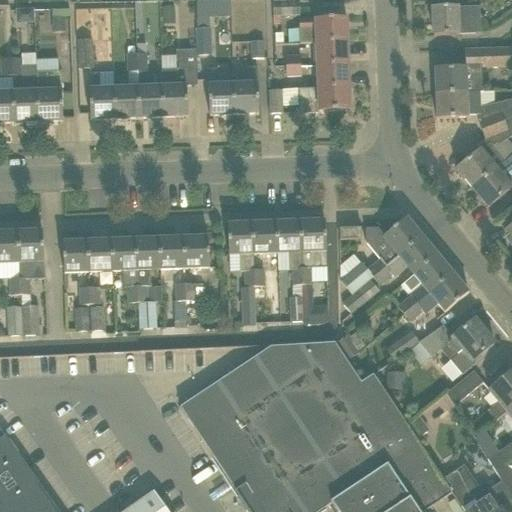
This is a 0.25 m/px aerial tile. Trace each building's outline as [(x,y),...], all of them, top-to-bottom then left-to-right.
[(215,19),(214,2),(197,3),(197,19),(210,19),(215,19)] [(298,2),(273,3),(273,26),(280,25),(280,18),(299,17),(298,2)] [(35,9),(17,8),(16,23),(34,24),(35,9)] [(458,8),(432,9),(434,37),(459,36),(480,34),(479,21),(480,21),(480,9),(458,9),(458,8)] [(52,11),(53,34),(65,33),(65,18),(69,18),(69,11),(52,11)] [(300,45),(317,45),(348,42),(347,19),(299,21),(300,45)] [(195,31),(196,51),(196,57),(211,57),(210,30),(195,31)] [(92,40),(76,41),(77,70),(93,70),(92,40)] [(349,66),(348,42),(317,45),(318,67),(349,66)] [(250,43),(250,60),(264,60),(264,43),(250,43)] [(137,46),(138,55),(147,55),(146,45),(137,46)] [(436,95),(480,94),(480,93),(483,93),(482,70),(511,68),(511,49),(464,51),(465,69),(435,70),(436,95)] [(188,118),(187,88),(197,88),(196,57),(196,51),(176,52),(177,70),(162,70),(162,87),(164,119),(188,118)] [(14,124),(39,123),(37,73),(35,73),(35,54),(21,54),(21,60),(12,60),(13,77),(21,77),(22,93),(13,93),(14,124)] [(115,120),(139,120),(137,56),(127,56),(128,89),(114,89),(115,120)] [(164,119),(162,87),(148,87),(147,56),(137,56),(139,120),(164,119)] [(286,58),(286,68),(301,67),(301,58),(286,58)] [(0,68),(0,78),(13,77),(12,60),(0,60),(0,68)] [(350,89),(349,66),(318,67),(318,90),(350,89)] [(301,67),(286,68),(286,77),(302,77),(301,67)] [(234,116),(259,115),(258,68),(248,69),(249,85),(233,85),(234,116)] [(234,116),(233,85),(219,86),(218,70),(208,71),(210,117),(234,116)] [(37,73),(39,123),(63,122),(62,72),(37,73)] [(90,75),(91,121),(115,120),(114,89),(114,80),(99,81),(99,74),(90,75)] [(350,89),(318,90),(298,91),(299,115),(320,114),(320,113),(350,112),(350,89)] [(282,91),(269,92),(270,115),(283,114),(282,91)] [(0,124),(14,124),(13,93),(0,93),(0,124)] [(478,122),(482,132),(511,118),(511,100),(480,108),(480,94),(436,95),(437,120),(469,118),(469,117),(478,116),(479,121),(478,122)] [(477,147),(480,151),(456,171),(472,190),(506,162),(511,156),(511,146),(507,140),(511,137),(511,118),(482,132),(485,141),(477,147)] [(510,190),(511,192),(511,169),(506,162),(472,190),(488,209),(510,190)] [(352,296),(373,278),(373,279),(422,238),(407,219),(385,237),(379,230),(379,229),(365,230),(365,243),(380,261),(367,271),(362,264),(340,282),(352,296)] [(325,222),(301,223),(303,287),(312,287),(311,269),(327,269),(325,222)] [(292,288),(303,287),(301,223),(277,224),(278,254),(289,254),(289,272),(291,272),(292,288)] [(252,225),(253,255),(278,254),(277,224),(252,225)] [(253,255),(252,225),(228,226),(229,256),(239,256),(240,273),(254,273),(254,271),(253,255)] [(361,229),(340,230),(340,241),(362,241),(361,229)] [(20,280),(21,297),(30,297),(29,281),(44,280),(43,233),(18,234),(20,264),(20,280)] [(18,234),(0,234),(0,264),(20,264),(18,234)] [(438,257),(422,238),(373,279),(380,287),(391,277),(394,280),(407,269),(414,277),(438,257)] [(185,270),(184,239),(160,240),(161,271),(185,270)] [(208,239),(184,239),(185,270),(209,269),(208,239)] [(151,288),(150,271),(161,271),(160,240),(136,241),(138,305),(140,305),(141,331),(156,330),(155,304),(148,304),(147,288),(151,288)] [(112,242),(113,273),(122,272),(122,290),(127,290),(127,306),(138,305),(136,241),(112,242)] [(87,243),(88,274),(113,273),(112,242),(87,243)] [(64,275),(88,274),(87,243),(63,244),(64,275)] [(438,257),(414,277),(420,284),(408,295),(410,297),(397,308),(404,317),(453,276),(438,257)] [(254,271),(254,273),(254,287),(255,287),(255,289),(264,288),(264,271),(254,271)] [(469,294),(453,276),(404,317),(409,323),(421,313),(424,317),(438,305),(445,314),(469,294)] [(21,297),(20,280),(8,280),(9,297),(21,297)] [(371,283),(353,298),(343,306),(350,315),(378,292),(371,283)] [(176,304),(186,303),(185,286),(175,287),(176,304)] [(196,286),(185,286),(186,303),(197,302),(196,286)] [(256,326),(256,301),(255,289),(255,287),(254,287),(243,287),(245,326),(256,326)] [(80,307),(89,307),(89,289),(79,290),(80,307)] [(98,289),(89,289),(89,307),(99,306),(98,289)] [(291,324),(303,323),(304,323),(303,315),(304,314),(304,298),(290,299),(291,324)] [(22,337),(21,308),(8,309),(9,337),(22,337)] [(39,336),(38,308),(21,308),(22,337),(39,336)] [(103,309),(89,310),(90,332),(104,332),(103,309)] [(77,333),(90,332),(89,310),(76,310),(77,333)] [(442,327),(418,344),(419,345),(409,353),(420,367),(430,359),(431,360),(440,352),(461,377),(475,365),(473,362),(495,345),(474,321),(452,340),(442,327)] [(393,363),(419,345),(418,344),(411,334),(385,352),(393,363)] [(347,337),(346,338),(337,344),(349,361),(359,355),(347,337)] [(248,511),(321,511),(332,505),(389,467),(418,511),(425,511),(452,494),(374,376),(361,384),(335,344),(271,348),(180,408),(248,511)] [(473,373),(446,395),(454,408),(482,385),(473,373)] [(511,408),(511,373),(489,393),(498,404),(487,413),(495,422),(506,413),(511,408)] [(407,426),(417,442),(430,433),(420,418),(407,426)] [(59,511),(6,437),(0,440),(0,511),(59,511)] [(494,471),(505,464),(511,459),(511,444),(488,460),(494,471)] [(511,474),(505,464),(494,471),(502,482),(511,498),(511,474)] [(418,511),(389,467),(332,505),(336,511),(418,511)] [(502,511),(501,509),(511,501),(511,498),(502,482),(488,491),(491,496),(479,503),(476,499),(483,494),(472,478),(452,492),(464,511),(502,511)]
